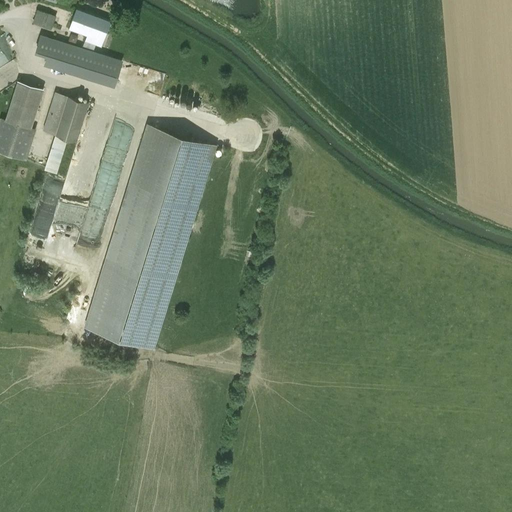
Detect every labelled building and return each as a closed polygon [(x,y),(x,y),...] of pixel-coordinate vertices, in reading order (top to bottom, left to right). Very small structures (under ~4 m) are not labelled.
[(57,14),(39,8),(35,20),(53,26),(57,14)] [(108,18),(74,8),(68,27),(85,32),(83,39),(94,42),(100,44),(108,18)] [(81,47),(40,34),(33,57),(114,82),(121,60),(91,50),(81,47)] [(94,42),(83,39),(81,47),(91,50),(94,42)] [(0,89),(25,77),(16,59),(0,67),(0,89)] [(0,122),(0,147),(28,157),(37,127),(30,125),(43,89),(20,81),(7,120),(2,118),(0,122)] [(89,100),(57,90),(45,128),(78,138),(89,100)] [(159,343),(217,143),(146,122),(88,323),(159,343)] [(114,188),(118,169),(102,165),(100,176),(101,176),(100,182),(105,183),(105,186),(114,188)] [(249,202),(258,203),(261,177),(252,176),(249,202)]
